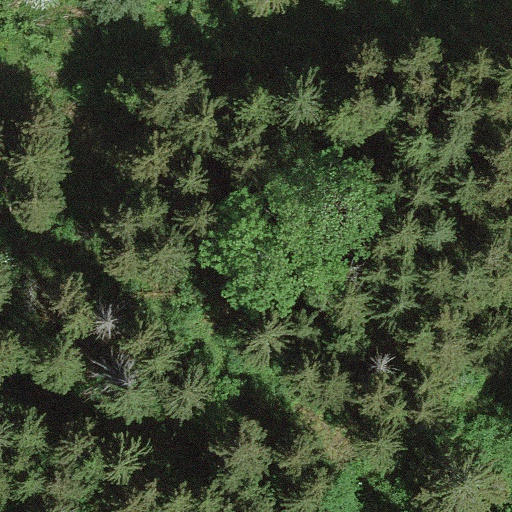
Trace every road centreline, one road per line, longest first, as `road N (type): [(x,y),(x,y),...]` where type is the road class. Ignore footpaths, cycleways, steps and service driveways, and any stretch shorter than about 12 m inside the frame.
road 1 (track): [(0,49),(100,56),(511,3)]
road 2 (track): [(511,362),(491,392),(321,511)]
